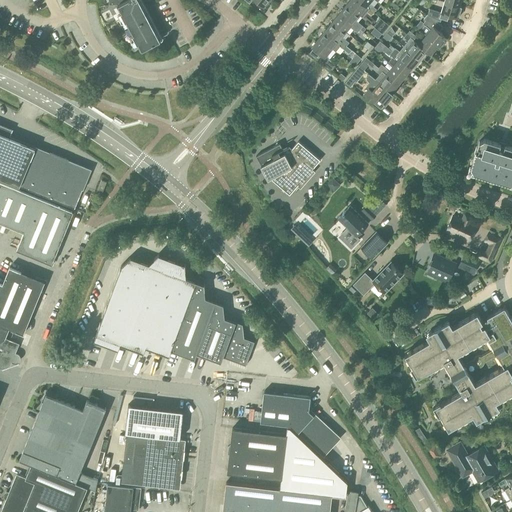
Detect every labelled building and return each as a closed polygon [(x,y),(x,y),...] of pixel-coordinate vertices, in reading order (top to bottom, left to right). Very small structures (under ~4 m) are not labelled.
[(109,0),(109,1),(109,5),(117,4),(118,5),(142,50),(161,40),(139,0),(109,0)] [(359,0),(350,0),(347,4),(360,15),(363,17),(367,12),(371,16),(374,12),(359,0)] [(369,3),(371,0),(359,0),(374,12),(377,9),(372,5),(369,3)] [(430,9),(428,14),(441,21),(442,19),(447,20),(449,15),(459,18),(462,7),(445,1),(441,12),(430,9)] [(356,20),(360,15),(347,4),(340,12),(360,29),(363,26),(356,20)] [(358,32),(360,29),(340,12),(333,20),(346,31),(350,26),(358,32)] [(425,25),(421,30),(426,35),(440,46),(448,37),(439,30),(442,26),(439,23),(441,21),(428,14),(423,19),(425,20),(423,23),(425,25)] [(382,33),(389,25),(381,18),(374,26),(382,33)] [(341,37),(346,31),(333,20),(326,29),(339,39),(347,46),(349,42),(344,38),(344,39),(341,37)] [(319,37),(332,48),(336,51),(340,46),(349,53),(352,50),(347,46),(339,39),(326,29),(319,37)] [(410,30),(407,34),(414,40),(416,42),(419,38),(410,30)] [(403,45),(403,46),(419,59),(421,60),(428,52),(431,54),(419,44),(416,42),(414,40),(407,34),(404,37),(408,40),(403,45)] [(426,35),(419,44),(431,54),(438,45),(440,47),(440,46),(426,35)] [(324,55),(319,60),(331,70),(335,66),(334,63),(325,56),(332,48),(319,37),(312,46),(324,55)] [(395,48),(393,51),(412,67),(414,68),(421,60),(419,59),(403,46),(399,51),(395,48)] [(389,62),(393,65),(405,75),(412,67),(393,51),(390,54),(392,57),(389,62)] [(379,74),(375,79),(393,94),(394,93),(392,92),(398,84),(379,67),(379,68),(374,64),(371,67),(379,74)] [(381,64),(379,67),(398,84),(405,75),(393,65),(389,71),(381,64)] [(369,90),(364,95),(381,109),(393,94),(375,79),(370,74),(366,78),(370,81),(366,87),(369,90)] [(0,177),(3,179),(18,141),(8,137),(11,131),(0,126),(0,177)] [(511,147),(505,145),(485,139),(484,140),(481,142),(480,141),(471,168),(472,168),(474,172),(474,173),(511,185),(511,184),(511,183),(511,147)] [(18,141),(3,179),(12,182),(75,208),(83,189),(90,170),(67,161),(67,160),(66,158),(53,153),(51,154),(18,141)] [(256,156),(261,166),(268,179),(271,178),(290,195),(303,180),(306,183),(316,171),(313,169),(321,160),(299,141),(287,155),(285,153),(281,143),(256,156)] [(0,221),(24,232),(17,249),(53,263),(74,211),(0,180),(0,221)] [(102,193),(107,182),(102,180),(97,191),(102,193)] [(377,214),(387,204),(377,195),(367,205),(377,214)] [(372,220),(377,214),(367,205),(362,210),(372,220)] [(356,236),(368,223),(350,206),(338,218),(356,236)] [(477,226),(471,223),(473,219),(464,215),(462,219),(454,215),(446,232),(469,242),(477,226)] [(388,242),(377,231),(362,247),(373,258),(388,242)] [(487,232),(484,239),(490,242),(486,250),(481,248),(477,258),(490,263),(500,237),(487,232)] [(243,324),(225,317),(224,304),(206,297),(204,284),(187,277),(185,264),(159,254),(149,264),(148,266),(139,263),(140,260),(131,257),(122,266),(94,340),(119,349),(121,344),(144,352),(146,347),(170,355),(172,350),(195,359),(197,353),(221,362),(224,356),(246,365),(255,341),(244,337),(243,324)] [(437,272),(436,275),(448,281),(456,264),(434,254),(430,262),(432,263),(429,269),(437,272)] [(465,254),(459,266),(474,273),(479,260),(465,254)] [(403,273),(392,262),(374,280),(372,278),(365,272),(353,284),(364,295),(376,283),(385,292),(403,273)] [(3,284),(0,282),(0,350),(15,356),(20,343),(5,337),(9,328),(24,334),(45,281),(10,267),(3,284)] [(511,318),(505,307),(487,317),(488,318),(483,321),(481,317),(482,317),(480,313),(479,314),(478,312),(452,327),(449,321),(444,324),(444,323),(432,330),(432,331),(428,333),(431,339),(405,354),(411,363),(412,363),(414,366),(411,368),(416,378),(445,361),(463,391),(433,408),(439,418),(443,415),(445,419),(444,420),(449,429),(475,414),(479,420),(483,417),(483,418),(495,411),(495,410),(499,408),(496,402),(511,392),(511,318)] [(0,368),(1,369),(3,369),(5,369),(6,368),(7,368),(9,367),(11,366),(12,364),(12,363),(13,362),(13,360),(15,356),(0,350),(0,368)] [(32,463),(32,464),(77,482),(88,487),(89,487),(96,490),(98,479),(81,472),(109,406),(90,398),(86,407),(59,396),(59,395),(48,390),(44,401),(45,401),(25,449),(61,465),(58,474),(32,463)] [(315,414),(314,415),(309,410),(311,396),(264,391),(261,422),(291,425),(321,453),(338,435),(315,414)] [(127,433),(121,481),(175,487),(180,483),(185,444),(181,439),(181,438),(180,438),(184,410),(128,404),(125,432),(127,433)] [(291,426),(288,425),(287,434),(282,478),(281,488),(332,494),(346,495),(348,479),(291,426)] [(228,468),(228,472),(282,478),(287,434),(233,428),(228,468)] [(479,480),(498,469),(484,446),(468,455),(460,442),(448,450),(463,476),(473,470),(479,480)] [(434,444),(425,450),(432,459),(440,454),(434,444)] [(77,511),(88,487),(77,482),(32,464),(27,477),(18,473),(2,511),(3,511),(77,511)] [(234,482),(227,480),(223,511),(330,511),(333,495),(234,482)] [(359,491),(349,490),(345,510),(353,511),(358,511),(367,507),(361,495),(358,495),(359,491)]
